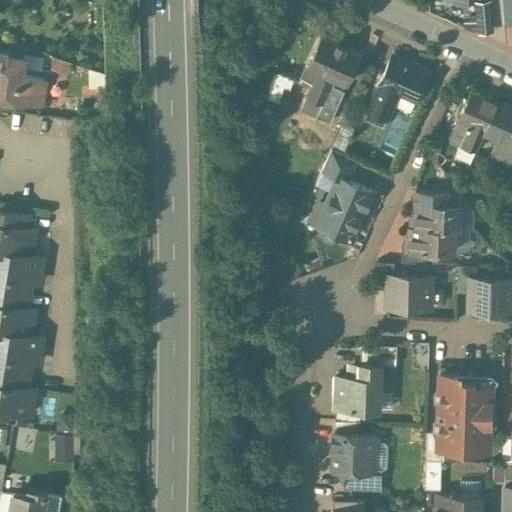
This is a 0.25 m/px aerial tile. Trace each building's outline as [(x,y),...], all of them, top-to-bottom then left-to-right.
[(497,30),(495,0),(479,0),(481,30),(497,30)] [(511,0),(501,0),(504,20),(511,19),(511,0)] [(361,53),(321,35),(301,78),(313,83),(300,111),(329,124),(344,90),(332,85),(335,78),(347,84),(361,53)] [(0,97),(41,104),(44,82),(23,74),(25,63),(8,60),(8,55),(0,54),(0,97)] [(429,70),(393,54),(380,84),(379,83),(364,118),(383,126),(398,92),(416,100),(429,70)] [(292,81),(274,74),(266,99),(289,108),(293,96),(282,92),(283,88),(289,90),(292,81)] [(496,100),(471,89),(450,137),(449,138),(475,150),(484,130),(497,100),(496,100)] [(511,106),(497,100),(484,130),(498,137),(491,153),(511,162),(511,106)] [(454,116),(444,112),(436,131),(446,135),(454,116)] [(355,121),(346,117),(343,125),(351,129),(355,121)] [(357,161),(331,149),(322,170),(339,177),(340,176),(348,180),(357,161)] [(371,150),(365,164),(374,168),(381,154),(371,150)] [(481,165),(456,152),(448,168),(462,176),(459,181),(469,189),(481,165)] [(348,180),(340,176),(339,177),(318,224),(351,239),(372,191),(348,180)] [(448,191),(416,190),(415,202),(447,203),(448,191)] [(447,203),(415,202),(415,225),(410,225),(409,247),(409,249),(434,249),(453,250),(454,227),(459,227),(459,203),(447,203)] [(28,214),(0,209),(0,250),(30,254),(34,228),(26,226),(28,214)] [(434,249),(409,249),(409,247),(402,247),(401,260),(433,261),(434,249)] [(30,254),(0,250),(0,289),(27,294),(29,282),(37,283),(42,256),(30,254)] [(432,273),(391,272),(389,304),(431,305),(432,273)] [(511,275),(472,274),(471,306),(511,307),(511,275)] [(27,294),(0,289),(0,330),(29,333),(33,307),(25,306),(27,294)] [(0,330),(0,369),(27,374),(29,362),(37,363),(41,335),(29,333),(0,330)] [(397,344),(361,343),(360,362),(379,362),(380,363),(396,364),(397,344)] [(379,362),(360,362),(360,375),(336,375),(335,407),(359,408),(378,409),(380,363),(379,362)] [(27,374),(0,369),(0,410),(29,415),(33,387),(25,386),(27,374)] [(472,378),(459,378),(459,373),(440,372),(439,409),(441,411),(446,412),(446,417),(441,417),(438,420),(438,430),(438,447),(444,447),(457,447),(457,442),(470,442),(470,437),(490,437),(491,384),(472,384),(472,378)] [(359,408),(335,407),(335,419),(359,420),(359,408)] [(438,430),(426,430),(425,458),(441,459),(444,459),(444,447),(438,447),(438,430)] [(374,433),(334,431),(333,468),(338,468),(344,474),(344,468),(372,469),(372,467),(373,446),(378,442),(378,436),(374,433)] [(58,459),(75,458),(74,432),(57,433),(58,459)] [(511,435),(502,436),(501,460),(511,460),(511,435)] [(441,459),(425,458),(424,487),(440,488),(441,459)] [(372,469),(344,468),(344,474),(344,488),(381,489),(382,468),(373,468),(372,467),(372,469)] [(511,511),(511,485),(505,485),(503,511),(511,511)] [(28,494),(13,492),(13,494),(9,511),(42,511),(46,492),(29,489),(28,494)] [(1,492),(0,495),(0,511),(9,511),(13,494),(1,492)] [(479,511),(480,493),(436,492),(435,511),(479,511)] [(365,511),(365,500),(333,499),(332,511),(354,511),(365,511)]
